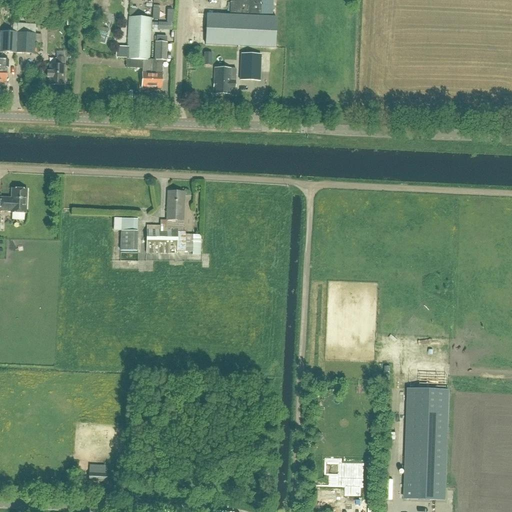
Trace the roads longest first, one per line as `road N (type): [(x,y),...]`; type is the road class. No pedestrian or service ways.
road 1 (track): [(293,511),(310,184),(0,168)]
road 2 (tertiary): [(511,138),(0,117)]
road 3 (track): [(511,194),(310,184)]
road 4 (unclassified): [(188,511),(0,503)]
